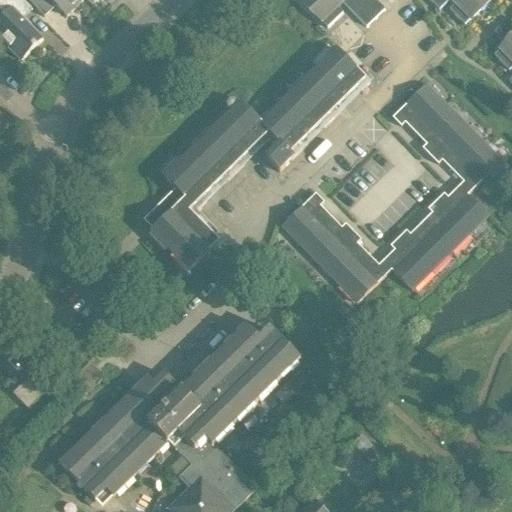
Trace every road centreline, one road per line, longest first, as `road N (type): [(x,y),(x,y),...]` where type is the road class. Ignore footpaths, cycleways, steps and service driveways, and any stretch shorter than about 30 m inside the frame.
road 1 (residential): [(157,352),(230,283),(250,227),(414,60),(379,23)]
road 2 (residential): [(56,134),(80,89),(171,0)]
road 3 (residential): [(157,352),(68,259),(26,248)]
